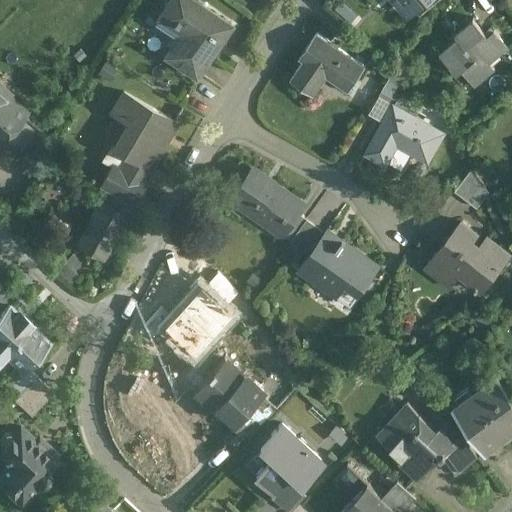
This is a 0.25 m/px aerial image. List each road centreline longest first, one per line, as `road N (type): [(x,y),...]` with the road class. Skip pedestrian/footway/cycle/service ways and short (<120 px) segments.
road 1 (residential): [(225,114),(103,331)]
road 2 (residential): [(103,331),(87,400),(96,436),(161,511)]
road 3 (residential): [(398,221),(225,114)]
road 4 (residential): [(0,233),(103,331)]
road 5 (residential): [(295,0),(225,114)]
